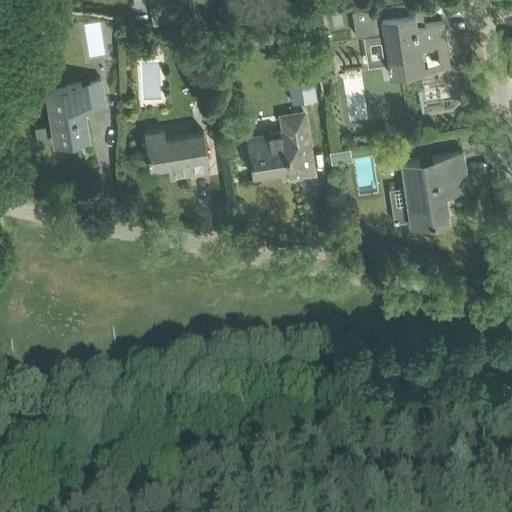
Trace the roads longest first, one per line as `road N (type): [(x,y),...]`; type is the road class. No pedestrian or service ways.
road 1 (residential): [(0,203),(511,303)]
road 2 (residential): [(511,208),(477,0)]
